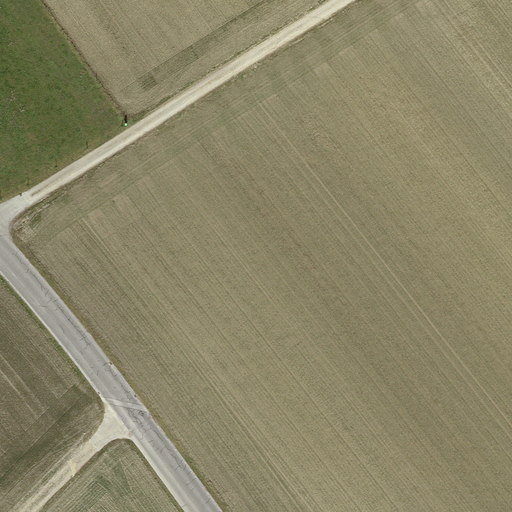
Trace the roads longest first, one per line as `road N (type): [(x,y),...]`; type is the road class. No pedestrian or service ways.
road 1 (track): [(351,0),(0,220)]
road 2 (tertiary): [(0,252),(205,511)]
road 3 (track): [(131,412),(36,511)]
